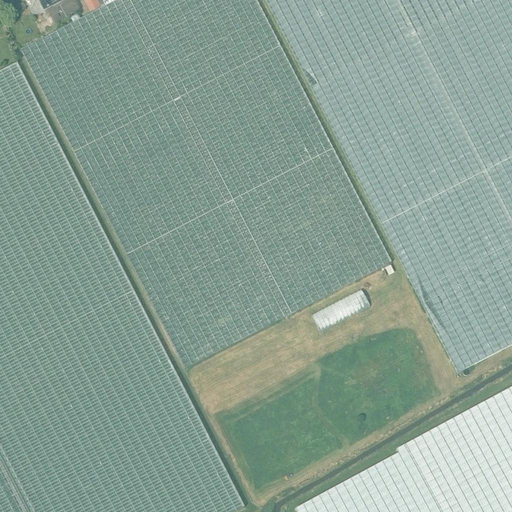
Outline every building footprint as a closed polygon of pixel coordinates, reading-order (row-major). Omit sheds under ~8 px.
[(21,51),(25,60),(185,371),(392,264),(256,0),(102,0),(106,7),(21,51)] [(65,0),(38,0),(44,11),(65,0)] [(86,0),(85,1),(91,14),(102,8),(97,0),(86,0)] [(511,0),(265,0),(458,374),(511,346),(511,0)] [(0,511),(237,511),(245,508),(17,64),(0,72),(0,511)] [(296,510),(296,511),(511,511),(511,388),(397,451),(399,454),(296,510)]
